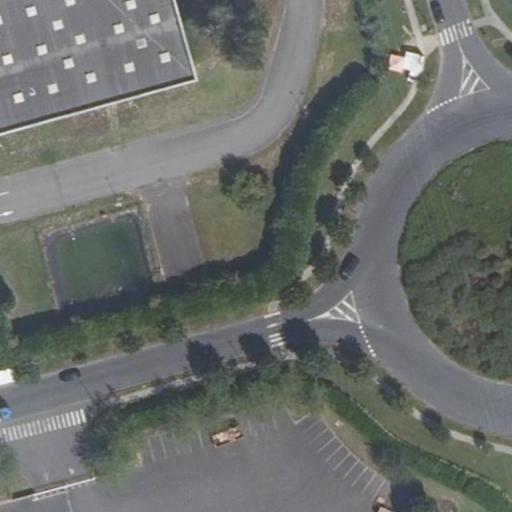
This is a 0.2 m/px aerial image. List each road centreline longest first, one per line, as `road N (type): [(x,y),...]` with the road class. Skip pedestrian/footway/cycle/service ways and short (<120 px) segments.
road 1 (unclassified): [(380,304),(0,409)]
road 2 (unclassified): [(480,118),(438,139),(405,171),(383,212),(374,258),(380,304)]
road 3 (unclassified): [(380,304),(400,346),(432,381),(474,404),(511,411)]
road 4 (unclassified): [(480,118),(446,0)]
